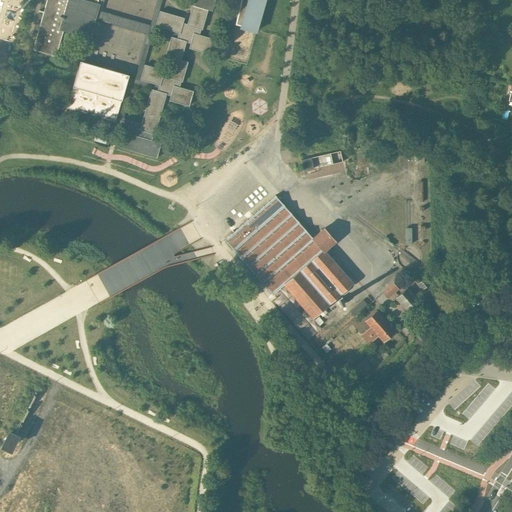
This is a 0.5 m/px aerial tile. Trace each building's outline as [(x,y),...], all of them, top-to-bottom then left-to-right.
[(98,0),(47,0),(33,49),(56,56),(64,30),(88,37),(93,19),(98,0)] [(156,0),(149,24),(102,11),(104,0),(98,0),(93,19),(147,34),(135,78),(130,77),(118,118),(116,117),(115,121),(122,123),(133,83),(151,88),(158,90),(159,84),(140,79),(144,64),(154,31),(172,36),(178,38),(179,32),(155,25),(159,11),(162,0),(156,0)] [(194,0),(193,5),(208,10),(212,11),(214,0),(194,0)] [(240,0),(235,24),(241,25),(240,27),(256,32),(264,0),(240,0)] [(187,24),(183,23),(184,18),(159,11),(155,25),(179,32),(178,38),(172,36),(166,55),(173,57),(168,75),(163,74),(165,69),(144,64),(140,79),(159,84),(158,90),(151,88),(144,113),(159,117),(166,94),(171,95),(169,100),(189,106),(193,91),(180,87),(182,81),(188,61),(181,59),(186,42),(191,43),(189,48),(209,53),(213,38),(199,35),(201,29),(202,29),(208,10),(193,5),(187,24)] [(129,74),(80,60),(68,103),(116,117),(129,74)] [(124,149),(157,156),(160,141),(152,139),(155,126),(145,124),(144,129),(129,126),(124,149)] [(340,151),(301,160),(305,179),(345,170),(340,151)] [(313,238),(275,195),(224,239),(273,295),(285,285),(313,317),(352,283),(332,261),(323,251),(335,240),(324,228),(313,238)] [(429,293),(424,287),(419,291),(425,297),(429,293)] [(394,290),(383,300),(388,306),(399,296),(394,290)] [(409,295),(396,306),(406,319),(420,308),(409,295)] [(383,317),(377,310),(365,321),(370,327),(378,335),(383,342),(395,331),(390,324),(383,317)] [(370,327),(361,335),(369,343),(378,335),(370,327)] [(35,393),(15,434),(9,431),(2,445),(11,450),(18,436),(16,435),(36,393),(35,393)]
